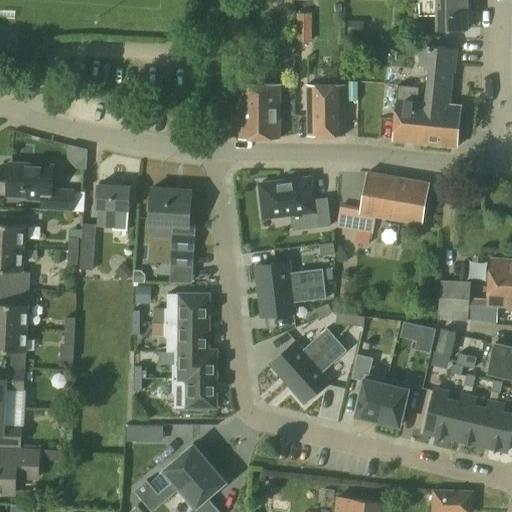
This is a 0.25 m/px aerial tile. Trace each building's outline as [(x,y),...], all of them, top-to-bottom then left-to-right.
[(227,0),(227,36),(246,37),(247,0),(227,0)] [(467,0),(414,0),(414,4),(419,5),(419,16),(438,16),(438,29),(468,29),(467,0)] [(297,15),(297,42),(312,42),(312,15),(297,15)] [(426,103),(449,105),(453,64),(455,64),(457,50),(422,47),(419,66),(429,67),(426,103)] [(280,85),(239,85),(239,139),(280,139),(280,85)] [(344,86),(324,86),(308,86),(308,117),(309,136),(345,136),(344,86)] [(398,86),(397,100),(395,122),(394,141),(457,147),(461,106),(449,105),(426,103),(418,103),(419,87),(398,86)] [(85,192),(73,192),(52,191),(54,166),(9,164),(7,196),(46,198),(46,210),(84,212),(85,192)] [(361,210),(360,213),(362,214),(376,216),(422,225),(429,183),(367,172),(361,210)] [(315,225),(329,224),(326,196),(312,198),(309,175),(257,182),(262,216),(313,210),(315,225)] [(116,228),(117,210),(129,211),(130,186),(98,184),(97,209),(98,209),(97,227),(116,228)] [(196,217),(190,217),(192,191),(152,188),(150,225),(173,226),(170,267),(193,269),(196,217)] [(0,248),(24,249),(25,225),(0,223),(0,248)] [(93,270),(96,224),(83,224),(81,269),(93,270)] [(357,231),(355,242),(369,244),(371,233),(357,231)] [(69,238),(69,250),(78,251),(79,238),(69,238)] [(334,244),(320,245),(321,255),(335,253),(334,244)] [(0,270),(10,271),(10,287),(29,287),(29,272),(23,272),(24,249),(0,248),(0,270)] [(69,250),(68,264),(78,264),(78,251),(69,250)] [(511,259),(492,258),(489,288),(509,289),(511,288),(511,259)] [(322,268),(290,272),(289,261),(255,265),(258,291),(324,283),(322,268)] [(145,283),(145,275),(142,270),(134,270),(133,283),(145,283)] [(488,299),(470,298),(471,282),(441,280),(438,319),(497,323),(498,307),(511,307),(511,288),(509,289),(489,288),(488,299)] [(295,313),(293,302),(326,298),(324,283),(258,291),(261,317),(295,313)] [(0,327),(28,329),(29,306),(29,287),(10,287),(11,305),(0,303),(0,327)] [(165,323),(209,323),(209,312),(209,294),(168,294),(167,308),(165,308),(165,323)] [(329,303),(316,309),(320,318),(333,313),(329,303)] [(351,315),(338,313),(336,323),(350,325),(351,315)] [(365,316),(351,315),(350,325),(364,326),(365,316)] [(75,344),(76,318),(66,318),(65,330),(49,330),(49,335),(65,335),(65,344),(75,344)] [(209,350),(209,323),(165,323),(165,337),(167,337),(167,352),(175,352),(175,351),(209,351),(209,350)] [(436,328),(420,325),(416,340),(415,349),(431,352),(436,328)] [(0,350),(8,351),(8,359),(26,360),(28,329),(0,327),(0,350)] [(270,364),(288,383),(338,339),(328,328),(303,349),(296,341),(270,364)] [(452,356),(457,332),(441,328),(436,352),(452,356)] [(348,350),(338,339),(288,383),(305,403),(331,380),(323,372),(348,350)] [(511,345),(495,342),(495,344),(491,343),(485,372),(509,378),(511,378),(511,345)] [(61,360),(74,361),(74,345),(61,344),(61,360)] [(175,351),(175,352),(175,365),(173,365),(173,379),(217,379),(217,350),(209,350),(209,351),(175,351)] [(477,357),(459,353),(456,364),(474,368),(477,357)] [(463,367),(453,364),(451,373),(461,375),(463,367)] [(0,407),(6,408),(7,391),(25,392),(26,369),(0,367),(0,407)] [(355,415),(376,420),(386,378),(365,373),(355,415)] [(473,387),(475,376),(467,374),(465,385),(473,387)] [(410,384),(386,378),(376,420),(400,426),(410,384)] [(217,408),(217,379),(173,379),(173,393),(175,393),(175,408),(217,408)] [(503,383),(494,381),(492,391),(500,393),(503,383)] [(424,432),(452,439),(463,395),(462,395),(460,403),(447,400),(449,392),(435,389),(424,432)] [(452,439),(480,445),(490,402),(489,402),(487,409),(475,406),(476,399),(463,395),(452,439)] [(504,405),(490,402),(480,445),(508,452),(511,434),(511,414),(502,413),(504,405)] [(0,407),(0,435),(3,436),(3,448),(20,449),(21,449),(23,426),(4,425),(6,408),(0,407)] [(125,439),(161,440),(161,424),(126,423),(125,439)] [(161,472),(177,490),(210,463),(194,444),(161,472)] [(41,459),(60,461),(61,451),(21,449),(20,449),(19,462),(0,461),(0,491),(16,492),(16,479),(40,480),(41,459)] [(227,482),(210,463),(177,490),(193,509),(188,511),(220,511),(208,497),(227,482)] [(434,511),(470,511),(471,493),(435,492),(434,511)] [(379,511),(380,504),(338,497),(335,511),(379,511)]
